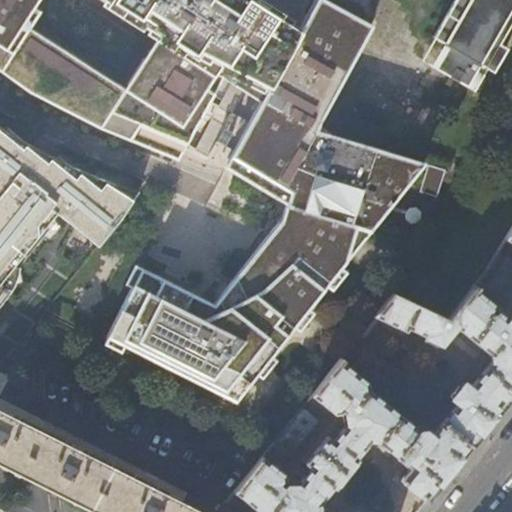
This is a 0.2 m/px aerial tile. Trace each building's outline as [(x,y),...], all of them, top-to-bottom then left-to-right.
[(320,120),(371,26),(322,0),(317,0),(290,47),(277,39),(212,0),(0,0),(0,75),(14,86),(67,114),(116,140),(182,164),(221,88),(236,94),(275,110),(236,178),(293,209),(275,242),(265,260),(220,313),(149,279),(119,348),(242,417),(433,157),(320,120)] [(511,0),(453,0),(434,35),(448,43),(441,57),(455,66),(450,74),(473,88),(486,66),(493,69),(505,47),(498,42),(498,40),(511,15),(511,0)] [(0,280),(49,219),(43,214),(47,210),(53,215),(65,224),(67,224),(70,224),(72,221),(86,232),(83,237),(82,238),(94,248),(109,231),(118,220),(116,217),(135,192),(111,183),(81,172),(27,144),(0,126),(0,280)] [(116,217),(118,220),(133,198),(136,193),(135,192),(116,217)] [(150,202),(135,197),(134,199),(133,198),(118,220),(109,231),(128,236),(150,202)] [(49,219),(53,215),(47,210),(43,214),(49,219)] [(72,221),(70,224),(67,224),(83,237),(86,232),(72,221)] [(511,226),(499,248),(511,255),(511,226)] [(494,293),(511,266),(511,255),(499,248),(487,268),(477,280),(494,293)] [(488,352),(490,360),(470,385),(464,380),(451,395),(457,401),(443,418),(470,446),(511,394),(511,314),(511,315),(509,319),(496,308),(496,305),(473,286),(448,318),(392,293),(348,348),(357,354),(378,327),(375,324),(380,317),(402,327),(405,324),(438,340),(453,322),(488,352)] [(45,310),(40,307),(29,320),(34,324),(45,310)] [(304,456),(309,462),(296,480),(286,480),(285,479),(285,471),(268,456),(279,443),(289,450),(315,417),(302,407),(227,501),(231,505),(241,492),(262,509),(270,509),(274,511),(329,511),(323,508),(320,498),(326,490),(333,482),(335,482),(371,437),(380,438),(409,461),(409,462),(401,473),(429,496),(470,446),(443,418),(432,430),(426,425),(420,425),(370,386),(368,378),(341,357),(313,392),(334,410),(342,408),(345,410),(346,418),(332,435),(326,431),(304,456)] [(204,511),(82,450),(83,445),(77,442),(72,439),(69,443),(14,415),(16,411),(5,405),(2,410),(0,408),(0,393),(9,376),(0,368),(0,460),(104,511),(204,511)]
